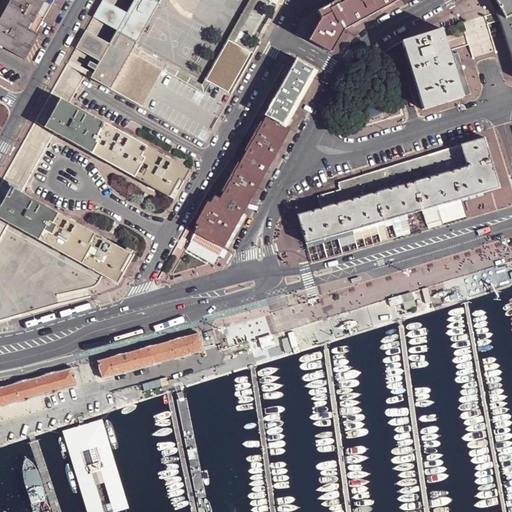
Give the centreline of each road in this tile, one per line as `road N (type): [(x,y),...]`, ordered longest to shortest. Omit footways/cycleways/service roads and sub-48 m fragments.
road 1 (residential): [(279,36),(129,304)]
road 2 (tertiary): [(0,361),(255,294),(270,266)]
road 3 (residential): [(511,213),(311,270),(270,266)]
road 4 (tertiary): [(129,304),(0,342)]
road 5 (residential): [(500,105),(377,144)]
road 6 (tertiary): [(438,0),(374,35),(344,71)]
